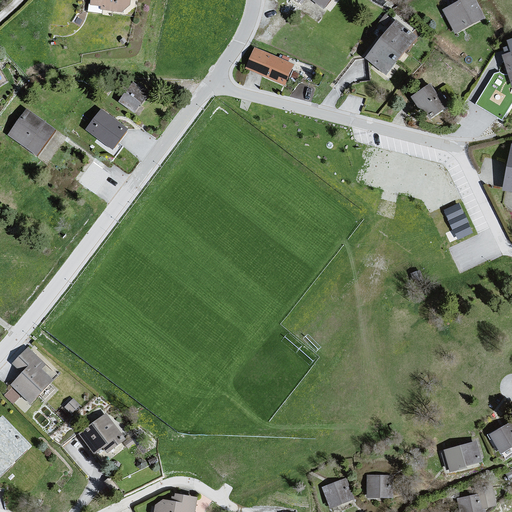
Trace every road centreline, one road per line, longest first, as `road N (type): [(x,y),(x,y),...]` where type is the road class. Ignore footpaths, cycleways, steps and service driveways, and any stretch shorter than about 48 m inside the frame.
road 1 (residential): [(214,85),(457,152),(511,255)]
road 2 (residential): [(214,85),(0,357)]
road 3 (residential): [(109,511),(178,482),(238,511)]
